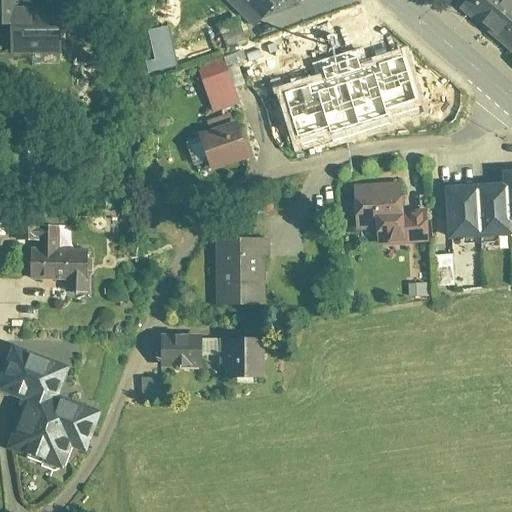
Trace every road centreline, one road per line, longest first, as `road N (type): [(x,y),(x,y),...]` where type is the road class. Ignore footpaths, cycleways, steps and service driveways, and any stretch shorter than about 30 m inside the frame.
road 1 (residential): [(504,97),(485,124),(450,140),(389,144),(251,183),(210,212),(160,295),(93,455),(49,511)]
road 2 (tertiary): [(504,97),(393,0)]
